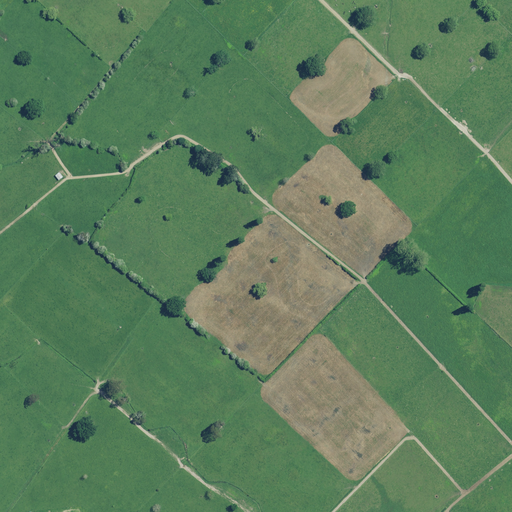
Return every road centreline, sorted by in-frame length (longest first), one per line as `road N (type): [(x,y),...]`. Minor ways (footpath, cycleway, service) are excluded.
road 1 (track): [(251,511),(207,485),(97,387),(7,511)]
road 2 (track): [(465,492),(412,436),(332,511)]
